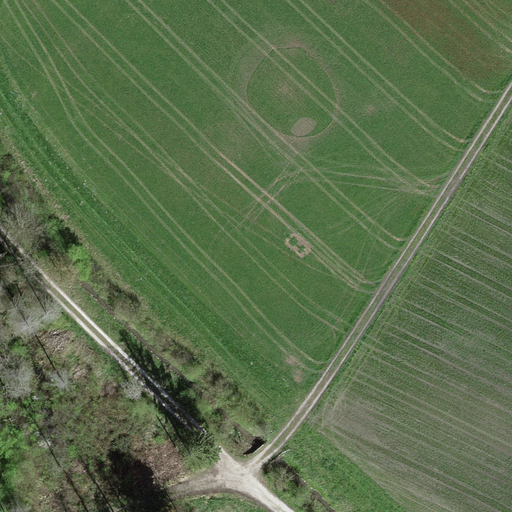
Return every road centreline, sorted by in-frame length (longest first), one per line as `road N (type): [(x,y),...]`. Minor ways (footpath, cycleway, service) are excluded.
road 1 (track): [(134,511),(243,470),(278,442),(511,92)]
road 2 (track): [(289,511),(0,232)]
